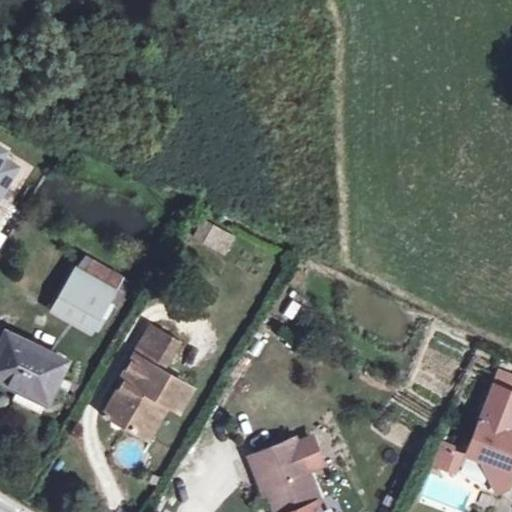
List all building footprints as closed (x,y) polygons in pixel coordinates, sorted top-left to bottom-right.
[(0,145),(0,193),(17,166),(1,156),(5,149),(0,145)] [(234,239),(204,220),(196,234),(226,252),(234,239)] [(123,277),(85,255),(74,270),(114,292),(123,277)] [(93,329),(114,292),(74,270),(53,307),(93,329)] [(176,407),(189,385),(161,369),(153,364),(169,336),(152,325),(122,376),(125,378),(112,400),(129,409),(131,405),(139,410),(129,427),(149,438),(160,418),(152,414),(161,399),(176,407)] [(48,399),(66,360),(8,333),(0,349),(0,376),(20,386),(48,399)] [(161,369),(178,340),(169,336),(153,364),(161,369)] [(510,480),(511,475),(511,432),(511,433),(511,432),(511,390),(495,384),(468,453),(483,459),(489,472),(510,480)] [(48,399),(20,386),(14,399),(42,412),(48,399)] [(129,427),(139,410),(131,405),(129,409),(112,400),(105,413),(129,427)] [(277,511),(288,511),(316,501),(320,499),(295,438),(250,457),(256,472),(260,471),(269,492),(277,511)] [(443,466),(451,446),(442,442),(434,463),(443,466)] [(454,471),(463,450),(451,446),(443,466),(454,471)] [(269,492),(260,471),(256,472),(265,494),(269,492)] [(508,487),(510,480),(489,472),(498,491),(508,487)] [(320,511),(316,501),(288,511),(320,511)]
